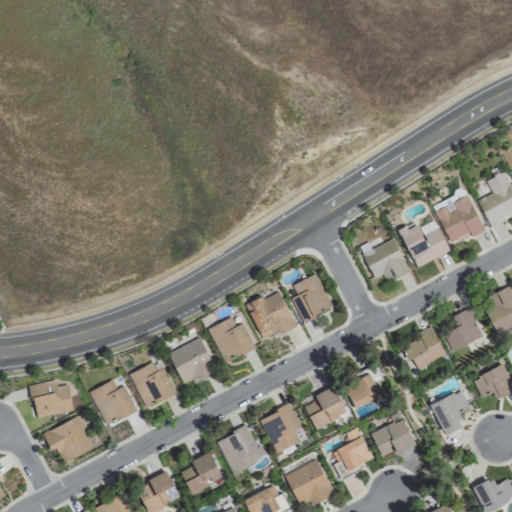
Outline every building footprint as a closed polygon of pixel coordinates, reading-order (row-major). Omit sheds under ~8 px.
[(511,210),(511,198),(500,172),(483,180),(489,193),(476,200),(489,228),(504,221),(501,216),(511,210)] [(465,193),(432,207),(448,243),(469,233),(470,237),(482,231),(465,193)] [(447,252),(433,221),(418,228),(416,224),(406,229),(404,225),(397,228),(414,267),(447,252)] [(372,278),(381,274),(385,282),(408,272),(392,238),(369,248),(366,242),(357,246),(372,278)] [(295,295),(289,297),(301,322),(330,307),(314,273),(290,285),(295,295)] [(511,329),(511,290),(487,290),(487,329),(511,329)] [(293,326),(278,291),(262,298),(261,295),(244,302),(259,339),(293,326)] [(450,315),(455,327),(442,332),(450,351),(480,337),(473,320),(474,320),(469,307),(450,315)] [(252,347),(240,322),(233,326),(229,317),(206,328),(222,362),(252,347)] [(411,333),(414,342),(404,346),(412,369),(443,357),(431,325),(411,333)] [(196,376),(198,380),(214,373),(198,338),(166,352),(180,383),(196,376)] [(143,407),(174,393),(162,367),(154,371),(150,362),(127,373),(143,407)] [(490,392),(493,399),(511,391),(511,388),(501,363),(470,377),(479,397),(490,392)] [(353,408),(379,396),(368,373),(342,385),(353,408)] [(35,418),(72,410),(66,384),(55,386),(54,379),(27,385),(35,418)] [(134,410),(122,385),(115,389),(110,379),(86,391),(103,425),(134,410)] [(312,394),(314,400),(302,405),(311,427),(344,414),(332,386),(312,394)] [(461,427),(455,412),(467,407),(459,389),(428,403),(443,435),(461,427)] [(305,440),(287,403),(257,418),(274,454),(305,440)] [(92,448),(83,430),(88,428),(81,413),(41,432),(49,450),(54,448),(61,462),(92,448)] [(413,445),(400,417),(368,433),(379,456),(392,450),(394,454),(413,445)] [(246,425),(214,440),(231,474),(256,462),(253,458),(260,454),(246,425)] [(334,462),(340,459),(344,470),(370,459),(357,426),(343,432),(347,443),(330,451),(334,462)] [(220,479),(208,451),(187,460),(190,466),(178,471),(188,493),(220,479)] [(297,506),(309,500),(310,504),(331,495),(315,459),(282,474),(297,506)] [(146,511),(177,498),(165,471),(134,486),(145,511),(146,511)] [(482,511),(511,499),(511,489),(507,478),(492,484),(490,477),(471,485),(482,511)] [(281,492),(275,494),(271,485),(241,498),(247,511),(281,511),(288,509),(281,492)] [(92,506),(94,511),(132,511),(122,491),(92,506)] [(449,511),(444,501),(425,510),(425,511),(449,511)]
